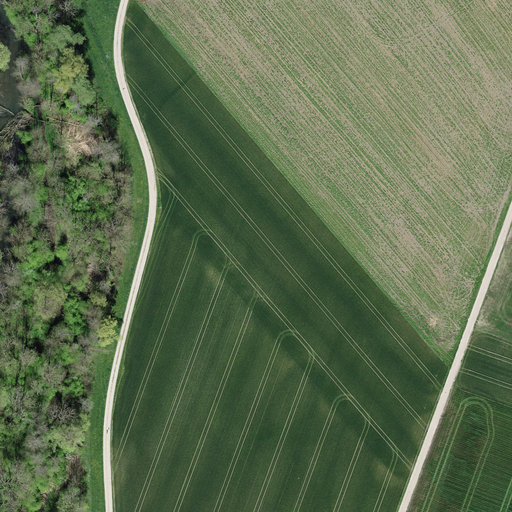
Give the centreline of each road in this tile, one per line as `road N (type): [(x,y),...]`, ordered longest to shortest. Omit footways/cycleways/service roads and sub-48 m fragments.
road 1 (track): [(108,511),(107,410),(152,227),(153,180),(121,86),(125,0)]
road 2 (track): [(401,511),(511,210)]
